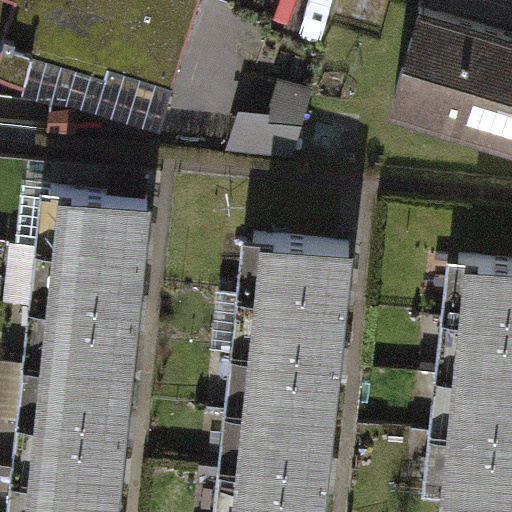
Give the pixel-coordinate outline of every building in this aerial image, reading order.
[(198,0),(0,0),(0,48),(168,100),(198,0)] [(511,22),(429,0),(425,0),(397,101),(511,132),(511,22)] [(155,248),(161,188),(59,179),(53,239),(155,248)] [(358,293),(364,233),(262,223),(256,283),(358,293)] [(149,308),(155,248),(53,239),(47,299),(149,308)] [(511,313),(511,252),(464,248),(458,308),(511,313)] [(352,353),(358,293),(256,283),(250,343),(352,353)] [(143,368),(149,308),(47,299),(41,358),(143,368)] [(511,373),(511,313),(458,308),(452,368),(511,373)] [(346,413),(352,353),(250,343),(244,403),(346,413)] [(137,428),(143,368),(41,358),(36,418),(137,428)] [(511,434),(511,373),(452,368),(446,428),(511,434)] [(340,473),(346,413),(244,403),(239,463),(340,473)] [(131,488),(137,428),(36,418),(30,478),(131,488)] [(511,494),(511,434),(446,428),(440,488),(511,494)] [(336,511),(340,473),(239,463),(233,511),(336,511)] [(128,511),(131,488),(30,478),(26,511),(128,511)]
